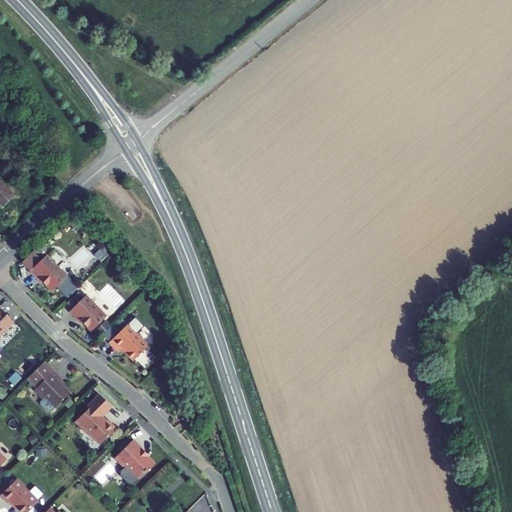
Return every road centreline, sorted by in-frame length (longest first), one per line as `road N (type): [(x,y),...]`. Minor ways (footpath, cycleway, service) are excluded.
road 1 (residential): [(0,277),(214,476),(230,511)]
road 2 (tertiary): [(271,511),(185,252)]
road 3 (residential): [(136,139),(309,0)]
road 4 (residential): [(0,261),(125,148)]
road 5 (tertiary): [(55,40),(125,148)]
road 6 (tertiary): [(136,139),(55,40)]
road 7 (tertiary): [(185,252),(136,139)]
road 8 (tertiary): [(125,148),(185,252)]
